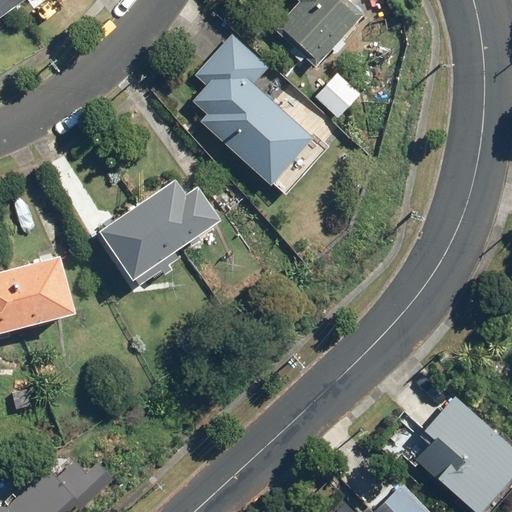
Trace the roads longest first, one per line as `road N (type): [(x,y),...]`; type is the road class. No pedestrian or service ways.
road 1 (residential): [(477,0),(490,117),(468,210),(446,255),(397,319),(192,511)]
road 2 (residential): [(0,130),(73,92),(118,55),(160,0)]
